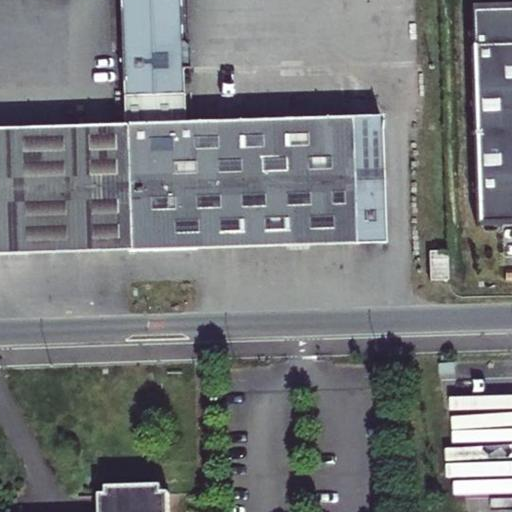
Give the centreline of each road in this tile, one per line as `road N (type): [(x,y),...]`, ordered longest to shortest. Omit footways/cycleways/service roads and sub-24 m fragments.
road 1 (unclassified): [(0,331),(511,317)]
road 2 (unknown): [(273,0),(281,42),(371,73),(393,92),(409,320)]
road 3 (unknown): [(352,511),(347,400),(309,377),(278,395)]
